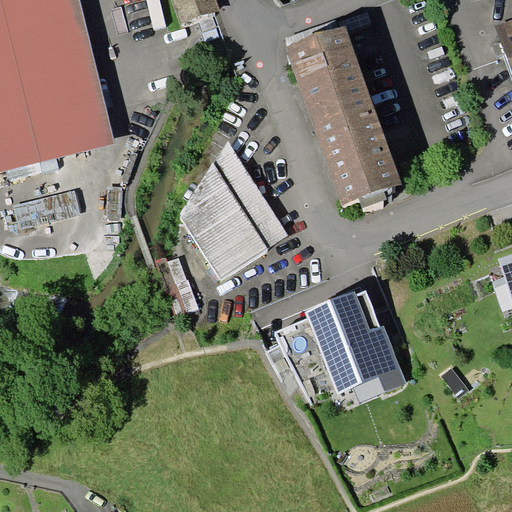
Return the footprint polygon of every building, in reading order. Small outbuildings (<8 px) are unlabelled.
[(80,0),(0,0),(0,172),(115,144),(80,0)] [(214,0),(174,0),(181,20),(217,8),(214,0)] [(511,19),(496,26),(511,72),(511,19)] [(285,47),(342,205),(402,184),(345,26),(285,47)] [(213,161),(180,215),(222,282),(268,253),(268,247),(288,235),(229,141),(214,162),(213,161)] [(511,252),(498,258),(511,298),(511,252)] [(366,290),(357,294),(371,329),(380,326),(366,290)] [(356,291),(305,311),(308,318),(338,394),(354,386),(360,403),(407,384),(384,325),(380,326),(371,329),(357,294),(356,291)] [(338,394),(308,318),(276,332),(311,402),(338,394)]
